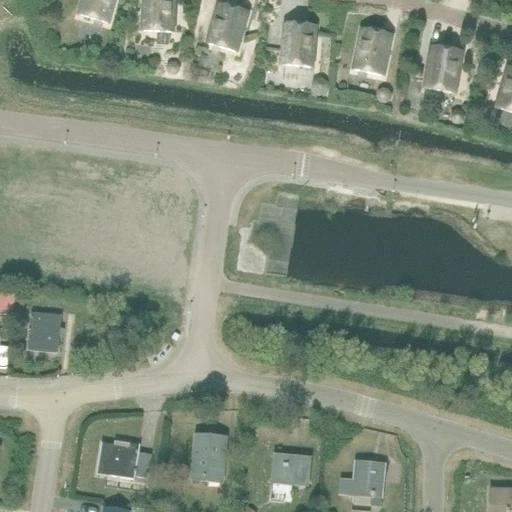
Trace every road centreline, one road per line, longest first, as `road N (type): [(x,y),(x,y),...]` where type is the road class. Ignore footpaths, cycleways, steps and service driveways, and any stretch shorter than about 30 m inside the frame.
road 1 (residential): [(432,425),(196,375)]
road 2 (unclassified): [(224,159),(0,125)]
road 3 (unclassified): [(224,159),(196,375)]
road 4 (residential): [(196,375),(54,402)]
